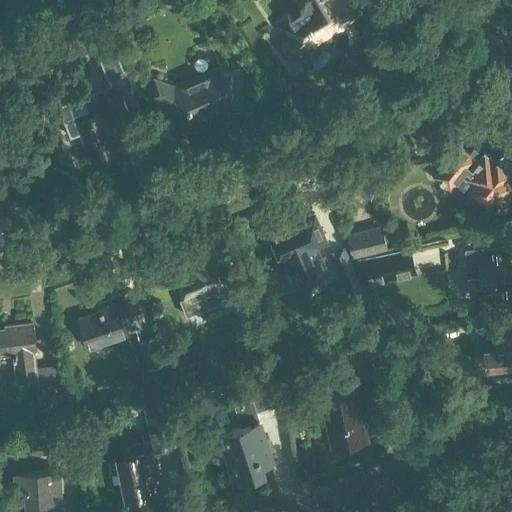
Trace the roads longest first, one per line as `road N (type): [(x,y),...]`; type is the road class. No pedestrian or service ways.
road 1 (residential): [(0,259),(95,237),(193,198),(489,57)]
road 2 (residential): [(280,511),(377,474),(511,440)]
